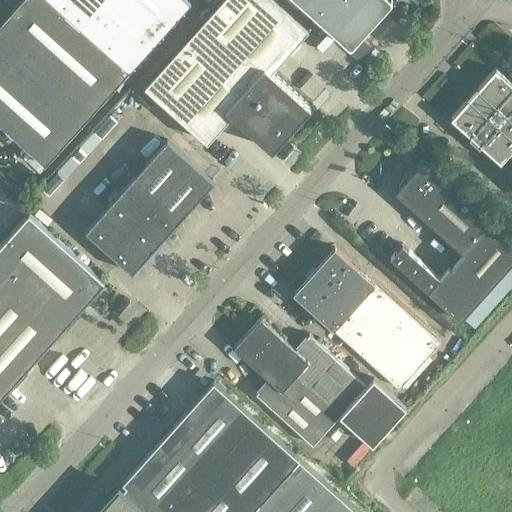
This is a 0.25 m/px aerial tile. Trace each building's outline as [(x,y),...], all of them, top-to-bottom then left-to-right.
[(188,0),(19,0),(0,22),(0,122),(45,163),(190,1),(188,0)] [(272,148),(310,105),(271,69),(308,27),(277,0),(219,0),(145,84),(208,141),(232,112),(272,148)] [(308,0),(350,37),(382,0),(308,0)] [(501,161),(511,148),(511,81),(495,66),(451,116),(501,161)] [(167,138),(135,174),(129,168),(120,178),(126,184),(85,229),(132,271),(213,180),(167,138)] [(511,235),(425,157),(395,189),(462,250),(440,274),(403,241),(390,254),(461,318),(463,315),(475,326),(511,284),(511,235)] [(29,212),(0,243),(0,396),(105,279),(29,212)] [(335,245),(324,257),(293,291),(399,387),(408,377),(412,381),(422,370),(418,366),(441,340),(335,245)] [(260,316),(247,331),(340,414),(373,443),(406,406),(374,376),(367,384),(309,333),(296,348),(260,316)] [(340,414),(247,331),(234,346),(269,378),(256,392),(313,444),(340,414)] [(119,484),(94,511),(360,511),(214,380),(123,481),(127,485),(124,488),(119,484)] [(511,413),(479,451),(511,480),(511,413)]
